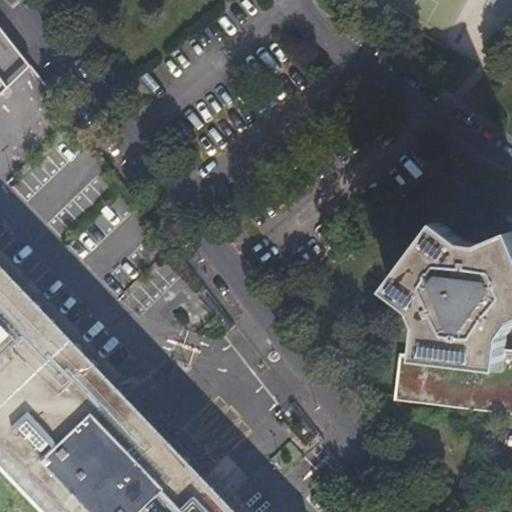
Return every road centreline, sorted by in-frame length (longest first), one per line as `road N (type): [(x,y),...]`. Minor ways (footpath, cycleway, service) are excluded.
road 1 (residential): [(414,511),(20,0)]
road 2 (residential): [(511,160),(327,34),(299,0)]
